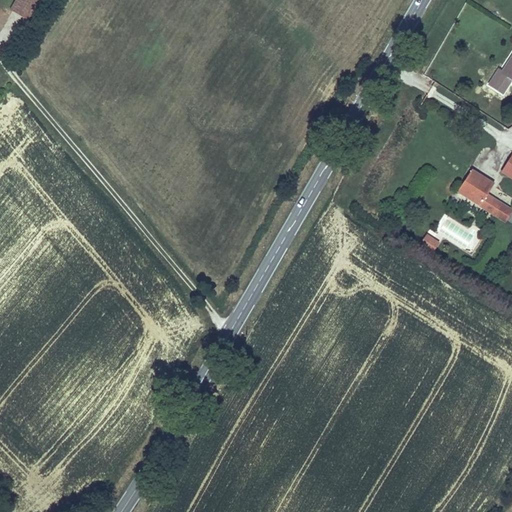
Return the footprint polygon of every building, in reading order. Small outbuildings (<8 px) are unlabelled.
[(41,2),(38,0),(15,0),(8,13),(28,25),(41,2)] [(511,54),(499,76),(511,84),(511,54)] [(511,155),(499,176),(511,183),(511,180),(511,155)] [(511,214),(511,211),(487,195),(493,186),(470,172),(455,195),(504,226),(507,223),(511,226),(511,215),(511,216),(511,214)] [(439,244),(425,235),(417,248),(431,256),(439,244)]
